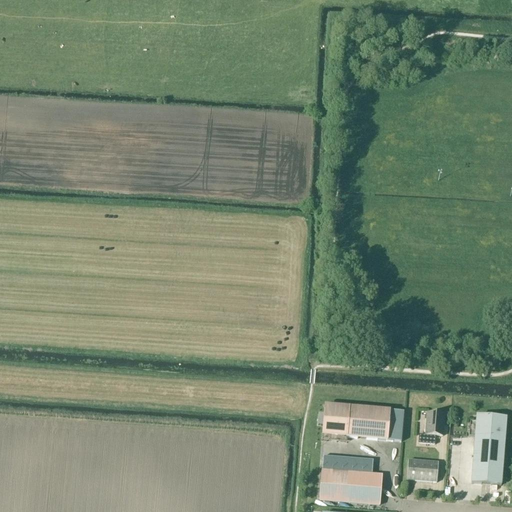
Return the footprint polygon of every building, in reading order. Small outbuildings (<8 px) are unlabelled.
[(347,439),(387,442),(389,412),(349,408),(349,409),(328,408),(327,417),(325,416),(324,427),(327,427),(326,436),(347,438),(347,439)] [(444,415),(427,414),(425,436),(419,435),(418,445),(434,446),(435,437),(442,437),(444,415)] [(474,439),(470,484),(501,487),(504,441),(505,420),(476,418),(474,439)] [(408,461),(406,481),(436,484),(438,464),(408,461)] [(319,502),(379,507),(381,477),(321,472),(319,502)]
